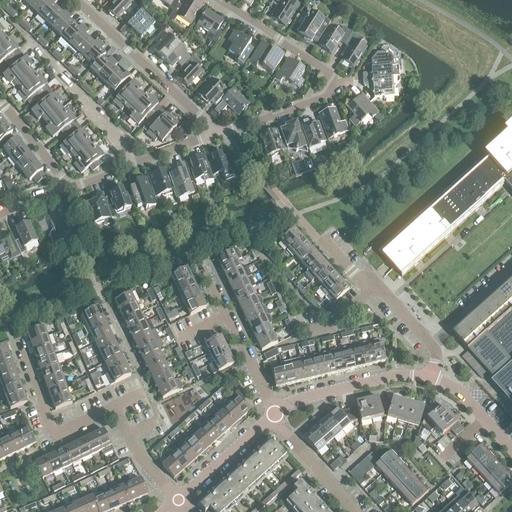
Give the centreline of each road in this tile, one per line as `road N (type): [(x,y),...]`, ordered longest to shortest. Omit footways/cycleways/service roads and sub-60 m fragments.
road 1 (residential): [(177,502),(137,453),(115,406),(55,435),(19,342)]
road 2 (residential): [(216,133),(318,101),(335,83),(218,0)]
road 3 (residential): [(216,133),(74,0)]
road 4 (residential): [(272,416),(289,403),(393,378),(432,380)]
road 5 (residential): [(272,416),(200,266)]
road 6 (residential): [(142,162),(32,45)]
road 7 (residential): [(177,502),(272,416)]
road 8 (residential): [(355,511),(272,416)]
